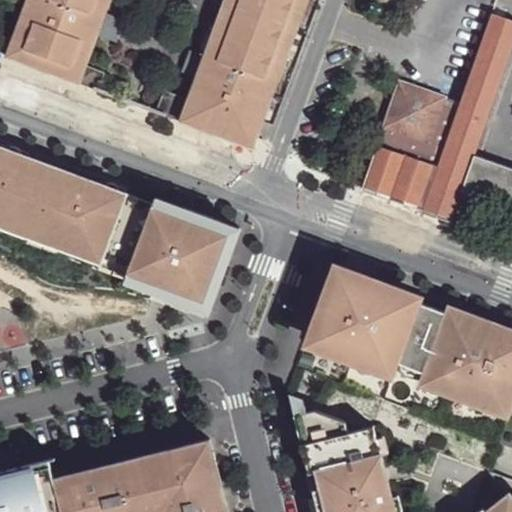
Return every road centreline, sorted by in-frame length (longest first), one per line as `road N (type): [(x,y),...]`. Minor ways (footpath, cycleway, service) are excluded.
road 1 (secondary): [(0,115),(278,219)]
road 2 (secondary): [(269,181),(0,79)]
road 3 (secondary): [(511,276),(293,190)]
road 4 (residential): [(222,362),(0,418)]
road 5 (secondary): [(305,230),(511,305)]
road 6 (residential): [(269,181),(335,0)]
road 7 (residential): [(248,375),(305,230)]
road 8 (residential): [(278,219),(222,362)]
road 9 (residential): [(248,375),(274,511)]
road 10 (unknown): [(343,0),(422,33),(443,0)]
